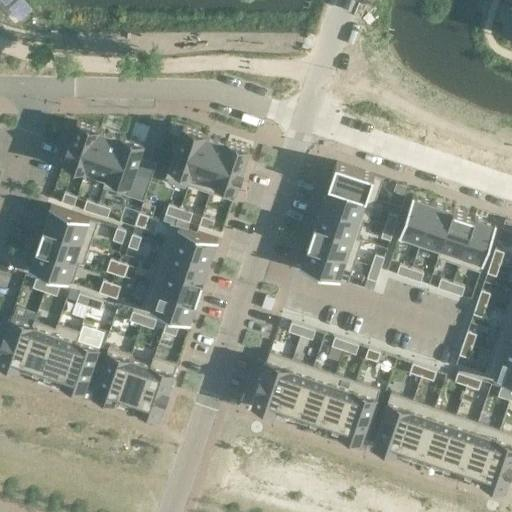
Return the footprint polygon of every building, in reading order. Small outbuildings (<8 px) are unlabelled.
[(504,27),(503,28),(511,30),(511,5),(504,27)] [(66,151),(61,166),(84,173),(85,174),(100,129),(99,128),(98,128),(76,120),(70,139),(66,150),(66,151)] [(182,126),(166,176),(188,183),(205,134),(182,126)] [(100,129),(85,174),(105,180),(119,139),(120,136),(119,136),(115,134),(100,129)] [(205,134),(188,183),(210,191),(227,141),(226,141),(207,134),(205,134)] [(105,180),(103,185),(104,185),(120,191),(126,193),(143,143),(141,142),(137,141),(120,135),(120,136),(119,139),(105,180)] [(227,141),(210,191),(232,198),(239,179),(243,168),(242,168),(249,148),(227,141)] [(336,160),(328,182),(375,198),(383,176),(380,175),(337,161),(336,160)] [(396,181),(393,189),(405,193),(408,185),(396,181)] [(328,182),(321,202),(369,218),(373,206),(375,198),(328,182)] [(64,191),(61,200),(73,204),(76,196),(76,195),(75,195),(73,194),(64,191)] [(412,194),(398,237),(419,244),(421,237),(433,202),(413,195),(414,194),(412,194)] [(86,198),(83,208),(95,212),(98,202),(86,198)] [(98,202),(95,212),(107,216),(110,208),(110,207),(98,202)] [(321,202),(315,223),(362,239),(362,238),(357,236),(364,217),(368,219),(369,218),(321,202)] [(421,237),(419,244),(439,251),(437,255),(438,255),(454,208),(433,202),(421,237)] [(168,203),(165,212),(177,216),(180,207),(168,203)] [(50,206),(43,225),(90,241),(98,220),(50,204),(49,205),(50,206)] [(180,207),(177,216),(189,220),(192,211),(180,207)] [(454,208),(438,255),(456,262),(458,262),(474,215),(454,208)] [(139,211),(135,223),(144,226),(148,214),(139,211)] [(389,212),(385,223),(394,226),(398,215),(389,212)] [(202,214),(199,224),(211,228),(214,219),(202,214)] [(474,215),(458,262),(480,270),(484,257),(496,223),(496,222),(494,222),(474,215)] [(511,219),(505,217),(502,226),(511,229),(511,219)] [(170,221),(163,243),(209,259),(215,241),(216,239),(217,239),(217,238),(217,237),(170,221)] [(315,223),(308,243),(355,259),(362,239),(315,223)] [(385,223),(381,235),(390,238),(394,226),(385,223)] [(43,225),(36,247),(79,261),(83,263),(84,260),(90,241),(43,225)] [(116,226),(112,238),(121,242),(126,229),(116,226)] [(132,232),(127,245),(137,248),(141,236),(132,232)] [(163,243),(156,263),(203,279),(209,259),(163,243)] [(300,263),(300,264),(348,280),(355,259),(308,243),(301,263),(300,263)] [(29,266),(29,267),(30,268),(72,282),(79,261),(36,247),(29,266)] [(495,247),(491,259),(497,262),(500,262),(504,250),(495,247)] [(375,252),(371,264),(380,267),(384,256),(375,252)] [(110,257),(106,269),(115,272),(119,260),(110,257)] [(491,259),(487,271),(496,274),(500,262),(497,262),(491,259)] [(119,260),(115,272),(124,275),(128,263),(119,260)] [(156,263),(149,284),(196,300),(203,279),(156,263)] [(399,263),(396,272),(408,276),(411,267),(399,263)] [(371,264),(367,276),(376,279),(380,267),(371,264)] [(411,267),(408,276),(420,280),(423,271),(411,267)] [(35,277),(32,286),(44,290),(47,281),(35,277)] [(440,277),(437,286),(449,290),(450,287),(452,281),(440,277)] [(103,279),(98,291),(107,294),(112,282),(103,279)] [(47,281),(44,290),(56,294),(59,285),(47,281)] [(450,287),(449,290),(461,294),(464,285),(452,281),(450,287)] [(112,282),(107,294),(116,297),(120,285),(112,282)] [(149,284),(142,305),(189,321),(189,320),(189,319),(196,300),(149,284)] [(481,288),(477,300),(486,303),(489,294),(490,291),(481,288)] [(78,291),(75,301),(87,305),(91,295),(78,291)] [(91,295),(87,305),(99,309),(103,299),(91,295)] [(477,300),(473,312),(482,315),(486,303),(477,300)] [(132,309),(129,319),(141,323),(144,313),(132,309)] [(511,312),(506,310),(499,330),(511,334),(511,312)] [(144,313),(141,323),(153,327),(156,318),(144,313)] [(0,361),(17,368),(32,322),(11,315),(10,315),(9,318),(7,319),(6,322),(5,326),(6,327),(6,328),(4,333),(3,336),(2,340),(1,342),(0,343),(0,344),(0,345),(0,346),(0,361)] [(32,322),(17,368),(19,368),(20,364),(40,370),(55,325),(33,318),(32,321),(32,322)] [(291,320),(288,330),(300,334),(303,324),(291,320)] [(55,325),(40,370),(62,377),(60,382),(62,383),(77,338),(78,336),(80,329),(57,321),(55,325)] [(163,330),(175,334),(178,325),(166,321),(163,329),(163,330)] [(303,324),(300,334),(312,338),(315,328),(303,324)] [(467,329),(463,341),(472,344),(476,332),(467,329)] [(511,334),(499,330),(492,351),(511,357),(511,334)] [(334,335),(331,344),(343,348),(346,339),(334,335)] [(77,338),(62,383),(67,385),(71,386),(84,390),(99,345),(77,338)] [(346,339),(343,348),(355,352),(358,344),(346,339)] [(463,341),(459,353),(468,356),(472,344),(463,341)] [(109,344),(92,393),(116,401),(117,397),(117,396),(131,355),(132,352),(109,344)] [(365,354),(365,356),(377,360),(380,351),(368,346),(365,354)] [(256,388),(251,403),(274,411),(292,357),(269,349),(266,361),(264,362),(263,362),(262,366),(261,368),(261,369),(262,371),(260,376),(260,375),(256,388)] [(511,357),(492,351),(484,372),(511,381),(511,357)] [(135,407),(135,408),(159,416),(161,409),(162,406),(164,400),(168,388),(170,383),(172,382),(174,375),(173,374),(177,362),(153,354),(151,361),(137,403),(135,407)] [(131,355),(117,396),(137,403),(151,361),(150,361),(131,355)] [(292,357),(274,411),(275,411),(276,406),(297,413),(314,364),(292,357)] [(412,361),(409,371),(421,375),(424,365),(412,361)] [(314,364),(297,413),(319,421),(335,372),(314,364)] [(424,365),(421,375),(433,379),(436,369),(424,365)] [(457,370),(454,380),(466,384),(469,374),(457,370)] [(335,372),(319,421),(339,428),(338,432),(339,433),(357,379),(335,372)] [(469,374),(466,384),(474,386),(478,388),(481,378),(469,374)] [(357,379),(339,433),(361,440),(379,387),(357,379)] [(511,388),(500,385),(497,394),(509,398),(510,395),(511,390),(511,388)] [(390,390),(372,444),(395,452),(413,398),(390,390)] [(413,398),(395,452),(396,452),(397,448),(418,455),(435,405),(413,398)] [(435,405),(418,455),(440,462),(456,413),(435,405)] [(456,413),(440,462),(461,470),(478,420),(456,413)] [(478,420),(461,470),(482,477),(480,481),(481,481),(500,427),(478,420)] [(511,431),(500,427),(481,481),(504,489),(509,473),(510,473),(511,465),(511,431)]
